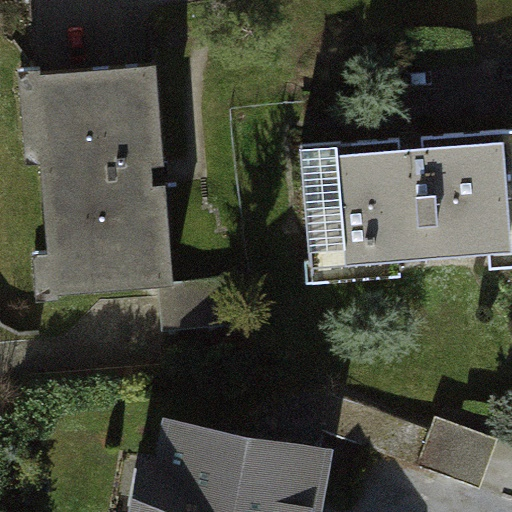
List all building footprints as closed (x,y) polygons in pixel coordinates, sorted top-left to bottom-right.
[(164,157),(156,54),(40,62),(40,58),(15,60),(22,155),(42,154),(48,243),(31,244),(35,294),(60,292),(59,286),(158,278),(172,277),(165,180),(154,181),(152,157),(164,157)] [(401,132),(302,141),(312,255),(305,256),(307,282),(400,274),(398,255),(489,247),(491,264),(511,261),(511,123),(422,131),(423,142),(402,144),(401,132)] [(172,277),(158,278),(162,327),(233,322),(230,272),(172,277)] [(324,511),(339,437),(160,404),(152,448),(136,445),(123,511),(324,511)] [(501,436),(437,413),(418,465),(482,488),(501,436)]
